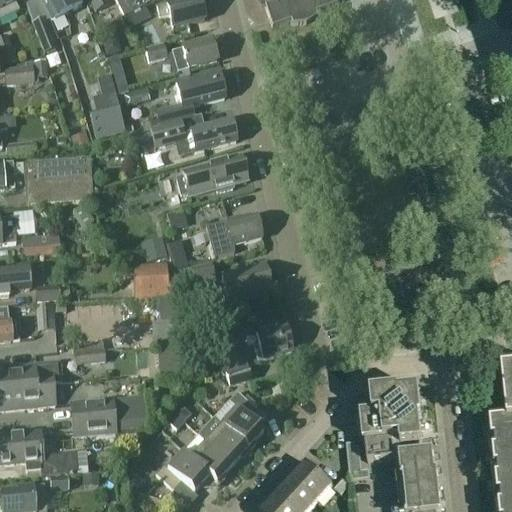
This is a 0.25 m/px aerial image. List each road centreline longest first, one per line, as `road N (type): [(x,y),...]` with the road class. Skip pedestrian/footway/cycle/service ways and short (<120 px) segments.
road 1 (residential): [(323,374),(224,0)]
road 2 (residential): [(242,511),(361,380),(445,363)]
road 3 (residential): [(461,511),(445,363)]
